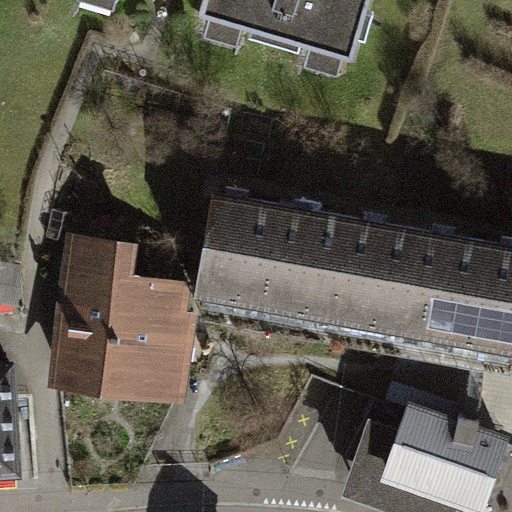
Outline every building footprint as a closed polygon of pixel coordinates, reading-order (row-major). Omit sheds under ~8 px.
[(365,0),(200,0),(198,10),(250,25),(248,33),(296,46),(298,40),(349,55),(356,33),(363,35),(370,10),(363,8),(365,0)] [(511,247),(205,192),(187,292),(511,351),(511,247)] [(131,242),(82,235),(77,270),(64,268),(60,298),(69,299),(59,371),(178,388),(189,310),(179,308),(183,280),(126,272),(131,242)] [(15,261),(0,258),(0,284),(10,287),(15,261)] [(0,468),(13,468),(9,365),(0,365),(0,468)] [(407,511),(440,511),(447,494),(471,502),(493,440),(468,431),(471,417),(450,413),(448,424),(403,409),(393,436),(365,426),(343,489),(407,511)]
